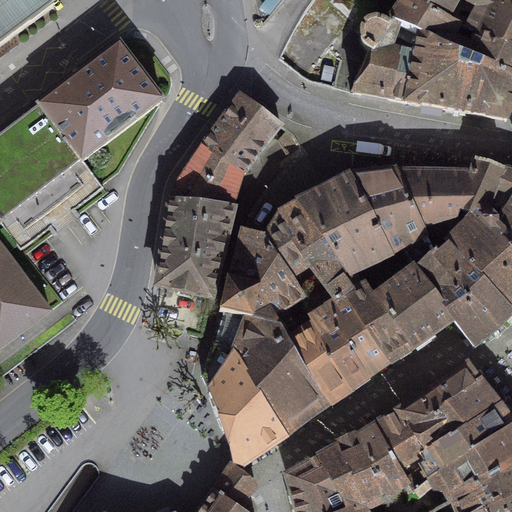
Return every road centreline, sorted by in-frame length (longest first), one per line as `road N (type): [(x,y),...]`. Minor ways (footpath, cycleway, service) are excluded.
road 1 (residential): [(212,47),(196,103),(150,172),(128,291),(114,320),(0,427)]
road 2 (residential): [(212,47),(315,112),(511,143)]
road 3 (residential): [(133,0),(0,101)]
